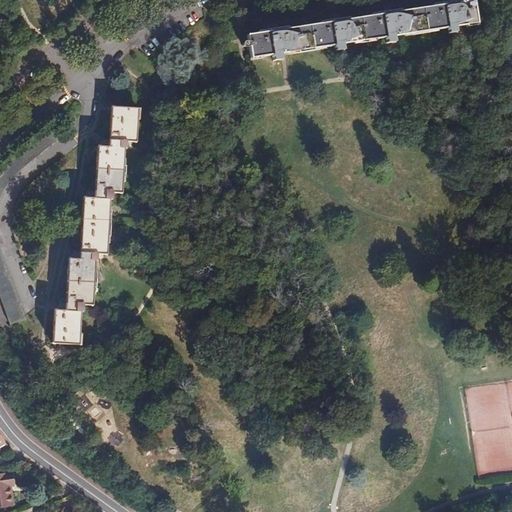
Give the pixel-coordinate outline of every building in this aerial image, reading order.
[(472,20),(469,0),(441,0),(430,2),(427,4),(398,9),(396,8),(371,12),(369,15),(347,18),(345,17),(317,22),(316,24),(288,29),(285,28),(258,32),(256,35),(246,36),(250,59),(271,56),(273,61),(280,59),(279,54),(332,44),(333,50),(341,48),(340,43),(382,36),(383,41),(391,40),(390,34),(445,25),(446,30),(453,29),(453,23),(472,20)] [(56,317),(54,345),(80,347),(82,315),(84,315),(85,306),(92,307),(95,262),(97,263),(98,255),(105,256),(108,202),(111,202),(111,193),(118,193),(121,148),(122,148),(122,140),(130,141),(132,107),(106,105),(103,147),(94,146),(91,201),(83,201),(79,262),(69,261),(66,315),(57,314),(56,317)] [(0,297),(8,324),(24,318),(1,243),(0,239),(0,201),(1,198),(3,193),(6,188),(9,183),(12,178),(16,174),(20,170),(25,166),(64,133),(53,121),(22,147),(15,153),(9,158),(3,165),(0,168),(0,297)] [(15,213),(14,218),(14,223),(18,243),(22,258),(38,254),(31,222),(31,217),(31,212),(32,208),(34,203),(36,199),(39,195),(54,183),(44,170),(31,181),(27,185),(24,189),(21,193),(19,198),(17,203),(15,208),(15,213)] [(0,452),(0,453),(8,448),(0,437),(0,452)] [(15,486),(13,474),(0,475),(0,507),(13,505),(11,487),(15,486)]
